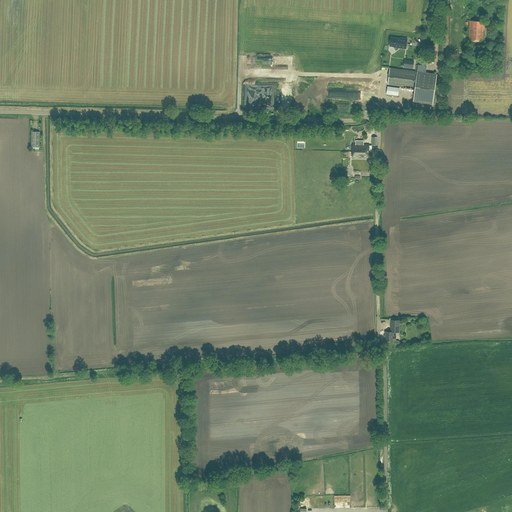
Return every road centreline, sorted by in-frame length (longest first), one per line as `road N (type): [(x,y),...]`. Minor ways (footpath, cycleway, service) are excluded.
road 1 (track): [(0,381),(380,346),(376,156)]
road 2 (unclassified): [(369,118),(0,111)]
road 3 (unclassified): [(386,511),(380,346)]
road 4 (unknown): [(362,118),(371,105),(439,106),(443,77),(434,42)]
